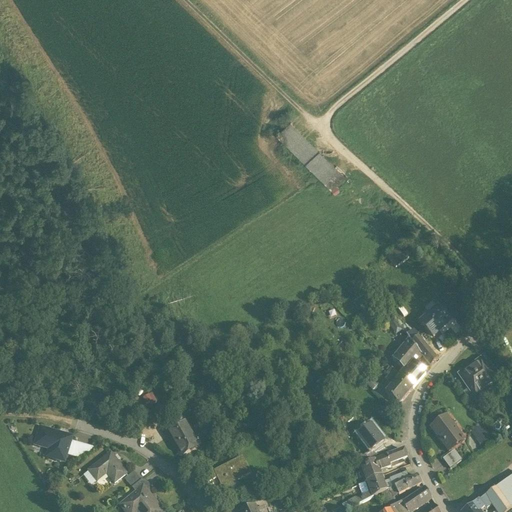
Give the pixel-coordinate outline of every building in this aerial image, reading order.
[(345,176),(290,122),(277,136),(331,190),(345,176)] [(366,310),(360,314),(366,324),(373,319),(366,310)] [(438,310),(422,324),(434,337),(449,323),(438,310)] [(412,335),(408,338),(415,349),(416,350),(422,357),(431,368),(437,361),(414,333),(412,335)] [(340,338),(330,348),(336,354),(346,343),(340,338)] [(425,374),(415,366),(422,357),(416,350),(415,349),(409,341),(394,359),(405,371),(401,376),(413,389),(425,374)] [(491,374),(482,361),(481,361),(479,361),(476,363),(475,365),(470,369),(485,390),(495,383),(496,382),(491,374)] [(485,390),(470,369),(465,372),(463,372),(460,374),(459,377),(468,390),(474,398),(475,397),(485,390)] [(496,370),(491,374),(496,382),(495,383),(497,385),(503,381),(496,370)] [(413,389),(401,376),(394,384),(408,395),(413,389)] [(372,377),(366,383),(376,393),(382,387),(372,377)] [(394,384),(386,393),(400,405),(408,395),(394,384)] [(468,390),(463,393),(471,404),(476,400),(475,397),(474,398),(468,390)] [(429,429),(448,454),(453,450),(465,441),(446,416),(429,429)] [(190,435),(183,423),(184,422),(166,433),(169,439),(172,438),(177,447),(176,447),(182,458),(190,453),(190,452),(198,447),(199,449),(199,448),(191,434),(190,435)] [(472,432),(485,450),(495,442),(482,424),(472,432)] [(378,435),(372,426),(373,425),(372,425),(361,433),(368,442),(366,444),(372,451),(382,444),(385,442),(379,434),(378,435)] [(72,439),(40,430),(35,448),(53,453),(55,457),(53,462),(65,465),(71,444),(72,439)] [(94,451),(71,444),(67,458),(80,462),(94,451)] [(387,456),(382,444),(372,451),(357,457),(361,465),(362,465),(376,460),(387,456)] [(405,450),(388,457),(391,464),(408,458),(405,450)] [(462,461),(453,450),(448,454),(441,459),(449,470),(462,461)] [(127,476),(111,456),(89,473),(95,481),(105,474),(115,485),(127,476)] [(388,457),(387,456),(376,460),(380,471),(392,467),(391,464),(388,457)] [(215,473),(205,478),(208,485),(218,480),(227,497),(234,493),(235,495),(243,494),(238,483),(249,477),(241,460),(215,473)] [(376,460),(362,465),(368,482),(382,476),(380,471),(376,460)] [(201,472),(205,478),(215,473),(212,467),(201,472)] [(125,480),(132,490),(142,482),(135,472),(125,480)] [(382,476),(368,482),(372,491),(374,497),(379,495),(388,491),(382,476)] [(417,477),(397,487),(399,491),(406,487),(408,490),(422,484),(417,477)] [(511,477),(496,489),(511,511),(511,510),(511,477)] [(142,482),(132,490),(136,495),(137,496),(144,490),(147,488),(142,482)] [(388,491),(379,495),(388,511),(392,510),(391,508),(402,503),(393,488),(388,491)] [(509,511),(511,511),(496,489),(487,496),(497,511),(509,511)] [(149,497),(144,490),(137,496),(136,495),(122,506),(126,511),(138,511),(139,511),(161,511),(154,502),(152,503),(148,498),(149,497)] [(425,490),(413,499),(413,500),(403,505),(405,510),(406,510),(406,511),(412,511),(431,500),(425,490)] [(351,509),(374,497),(372,491),(348,502),(351,509)] [(479,502),(465,511),(483,511),(485,511),(479,502)] [(402,503),(391,508),(392,510),(393,511),(401,511),(405,510),(403,505),(402,503)]
